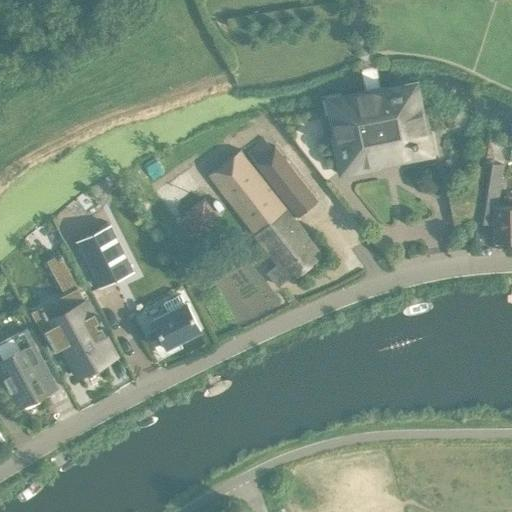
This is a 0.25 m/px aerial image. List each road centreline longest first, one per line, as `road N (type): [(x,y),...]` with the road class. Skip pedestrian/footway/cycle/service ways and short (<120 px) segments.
road 1 (residential): [(0,474),(282,321),(378,280),(511,261)]
road 2 (unclassified): [(185,511),(278,461),(347,440),(511,434)]
